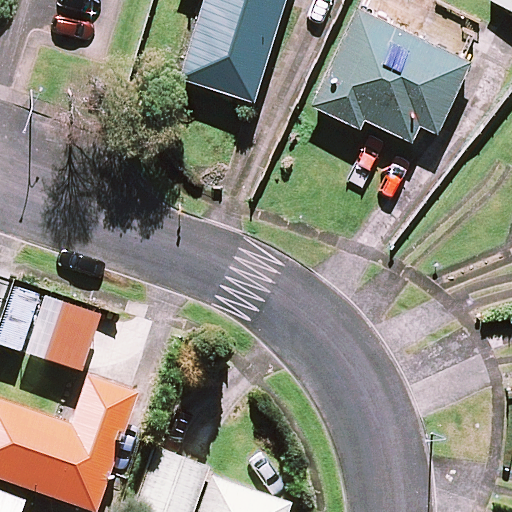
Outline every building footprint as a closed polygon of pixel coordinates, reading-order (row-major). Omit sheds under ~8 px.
[(278,0),(197,0),(176,71),(249,94),(278,0)] [(472,59),(355,4),(309,100),(355,122),(359,112),(407,135),(415,118),(439,129),(472,59)] [(127,392),(79,375),(61,425),(0,403),(0,480),(85,511),(127,392)] [(182,511),(196,469),(147,453),(129,508),(141,511),(182,511)] [(276,511),(279,504),(204,477),(191,511),(276,511)]
